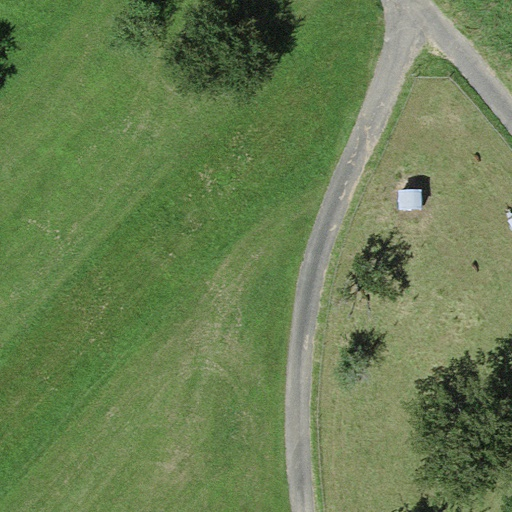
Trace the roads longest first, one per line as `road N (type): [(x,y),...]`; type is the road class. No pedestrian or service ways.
road 1 (track): [(416,0),(319,256),(297,368),(304,511)]
road 2 (track): [(416,0),(511,117)]
